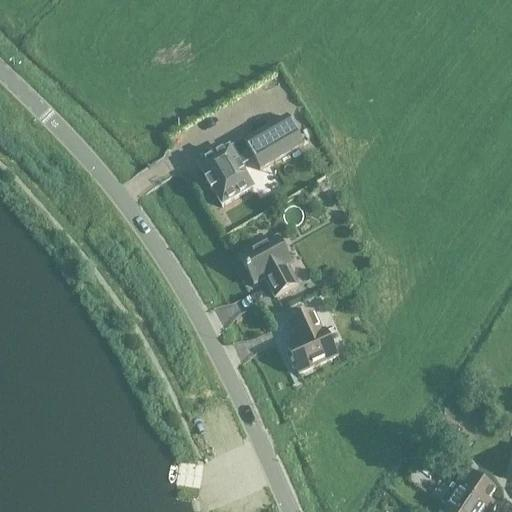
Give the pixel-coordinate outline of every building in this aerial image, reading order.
[(221,155),(198,168),(207,183),(205,184),(206,186),(208,185),(212,191),(210,192),(211,194),(213,193),(221,209),(253,190),(242,171),(255,164),(259,171),(295,152),(282,128),(224,160),(221,155)] [(287,269),(292,267),(277,240),(240,261),(254,287),(265,282),(275,300),(297,287),(287,269)] [(293,346),(283,351),(285,357),(283,361),(288,372),(293,373),(295,378),(333,361),(320,333),(318,335),(309,315),(284,327),(293,346)] [(457,483),(453,488),(487,511),(491,511),(496,506),(489,501),(495,492),(471,475),(463,487),(457,483)] [(487,511),(453,488),(449,494),(456,499),(448,510),(451,511),(487,511)]
